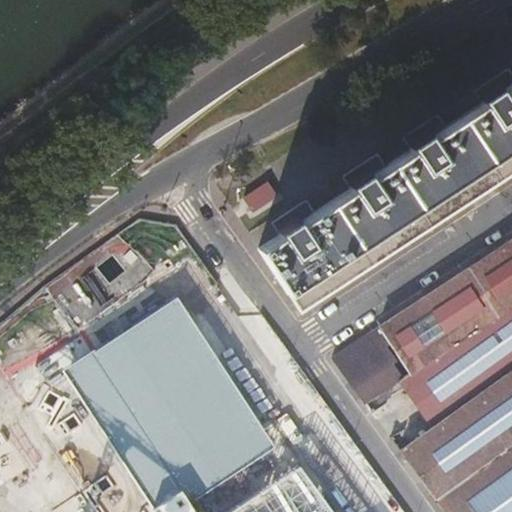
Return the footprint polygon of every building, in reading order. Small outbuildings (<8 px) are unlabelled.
[(511,80),(506,85),(503,80),(481,94),(511,144),(511,80)] [(511,173),(511,144),(481,94),(474,99),(476,104),(434,132),(431,127),(403,145),(406,150),(374,171),(371,166),(342,185),(346,189),(303,218),(300,213),(272,231),(275,236),(259,248),(300,313),(511,173)] [(495,315),(464,268),(376,326),(387,343),(406,373),(495,315)] [(511,303),(495,315),(406,373),(400,377),(394,381),(429,427),(511,367),(511,303)] [(387,343),(376,326),(330,356),(363,401),(394,381),(400,377),(392,364),(394,361),(384,345),(387,343)] [(511,511),(511,367),(429,427),(398,450),(443,511),(511,511)]
